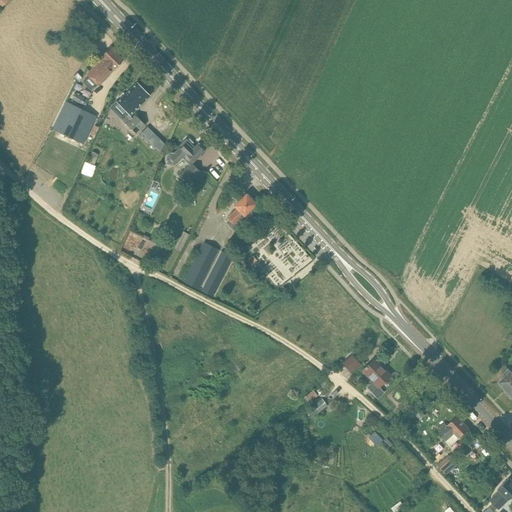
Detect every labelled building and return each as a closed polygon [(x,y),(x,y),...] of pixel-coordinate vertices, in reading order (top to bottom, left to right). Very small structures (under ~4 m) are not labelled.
[(99,86),(123,60),(110,47),(102,56),(103,57),(87,75),(99,86)] [(82,78),(77,72),(73,76),(78,81),(82,78)] [(150,95),(137,82),(117,102),(129,114),(122,120),(136,134),(145,126),(136,115),(134,117),(131,115),(150,95)] [(83,108),(87,100),(76,93),(71,100),(83,108)] [(99,119),(69,104),(56,131),(84,144),(94,125),(95,126),(99,119)] [(145,139),(153,131),(149,127),(141,135),(145,139)] [(188,140),(186,138),(178,146),(181,149),(176,154),(173,153),(171,153),(168,154),(167,155),(165,157),(165,159),(165,162),(167,164),(169,166),(173,166),(175,165),(178,162),(177,162),(182,158),(189,165),(179,175),(191,187),(204,175),(191,163),(204,150),(197,144),(194,147),(192,144),(193,143),(189,139),(188,140)] [(162,140),(154,147),(161,154),(166,144),(162,140)] [(94,165),(98,155),(89,151),(81,173),(92,177),(96,166),(94,165)] [(206,179),(214,187),(218,183),(210,175),(206,179)] [(182,206),(187,197),(180,193),(175,202),(182,206)] [(237,208),(227,218),(237,228),(248,218),(246,217),(251,213),(251,211),(250,209),(256,203),(255,202),(255,200),(253,198),(251,199),(246,194),(234,205),(237,208)] [(189,235),(183,231),(174,248),(180,252),(189,235)] [(184,282),(199,289),(219,250),(209,244),(204,241),(184,282)] [(221,251),(201,290),(212,296),(232,256),(221,251)] [(250,266),(256,260),(252,256),(246,262),(250,266)] [(352,355),(344,362),(343,363),(351,372),(360,364),(352,355)] [(374,358),(362,370),(378,387),(390,376),(383,368),(382,369),(380,366),(381,366),(374,358)] [(506,375),(499,382),(506,389),(507,389),(508,390),(508,391),(511,395),(511,373),(507,368),(503,372),(506,375)] [(308,403),(317,396),(314,391),(304,398),(302,400),(306,405),(308,403)] [(305,411),(310,417),(326,405),(322,399),(305,411)] [(414,412),(421,419),(425,415),(418,408),(414,412)] [(412,422),(417,417),(412,413),(407,418),(412,422)] [(444,422),(435,431),(445,441),(446,440),(451,446),(459,438),(470,428),(458,415),(447,426),(444,422)] [(290,433),(296,429),(291,422),(285,427),(290,433)] [(448,456),(438,465),(443,471),(442,472),(449,478),(459,469),(454,462),(448,456)] [(511,481),(509,478),(499,488),(502,491),(492,502),(499,508),(509,498),(511,500),(511,498),(511,481)] [(257,499),(262,505),(267,502),(262,495),(257,499)]
